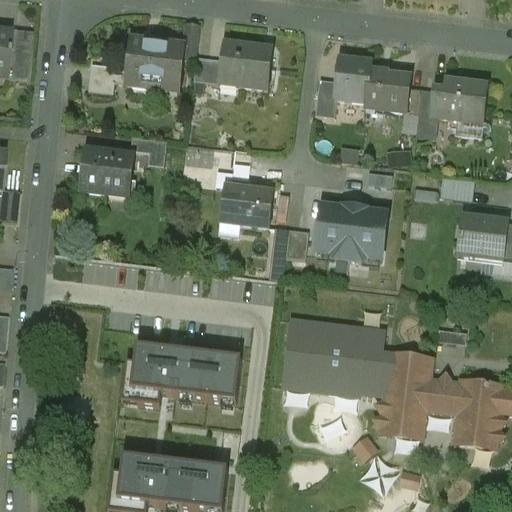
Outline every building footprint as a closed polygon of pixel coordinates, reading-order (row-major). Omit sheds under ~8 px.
[(10,39),(0,37),(0,83),(6,84),(9,54),(10,39)] [(167,51),(143,49),(143,48),(131,46),(128,75),(126,89),(126,92),(154,96),(154,90),(180,93),(179,99),(181,99),(186,53),(168,50),(167,51)] [(274,56),(261,54),(261,55),(225,51),(223,66),(220,87),(239,89),(239,92),(269,96),(274,56)] [(9,54),(6,84),(28,85),(30,56),(9,54)] [(223,66),(197,63),(194,87),(220,90),(220,87),(223,66)] [(372,69),(341,66),(338,88),(336,106),(338,106),(366,109),(370,77),(371,77),(372,69)] [(128,75),(92,70),(89,98),(114,100),(115,88),(126,89),(128,75)] [(371,77),(370,77),(366,109),(366,114),(367,114),(367,113),(386,115),(386,117),(408,119),(411,95),(412,85),(389,82),(389,79),(371,77)] [(336,106),(338,88),(320,86),(316,122),(336,124),(338,106),(336,106)] [(445,99),(435,98),(432,122),(450,124),(450,126),(484,130),(489,93),(446,88),(445,99)] [(408,119),(420,121),(423,97),(411,95),(408,119)] [(432,122),(435,98),(423,97),(420,121),(432,122)] [(167,147),(133,142),(131,156),(166,160),(167,147)] [(134,162),(86,156),(81,196),(110,200),(110,196),(130,198),(134,162)] [(473,205),(476,187),(444,181),(441,199),(473,205)] [(1,197),(0,196),(0,206),(4,207),(2,227),(16,228),(19,196),(1,195),(1,197)] [(274,201),(227,195),(223,229),(270,235),(274,201)] [(390,218),(324,210),(318,260),(384,267),(390,218)] [(508,229),(462,223),(457,260),(504,266),(505,252),(508,229)] [(310,239),(276,234),(273,262),(306,266),(310,239)] [(434,361),(389,356),(391,336),(292,324),(284,393),(384,405),(377,411),(383,419),(375,426),(381,432),(380,439),(423,443),(425,416),(457,419),(454,449),(497,453),(497,447),(505,442),(499,433),(507,428),(501,419),(511,419),(511,393),(506,393),(507,388),(460,383),(459,387),(432,384),(434,361)] [(465,338),(440,335),(439,345),(464,347),(465,338)] [(243,366),(137,353),(135,370),(127,369),(122,409),(161,414),(163,401),(237,410),(243,366)] [(364,466),(379,454),(367,439),(352,451),(364,466)] [(224,511),(229,476),(124,463),(122,480),(113,479),(109,511),(148,511),(149,511),(160,511),(224,511)]
